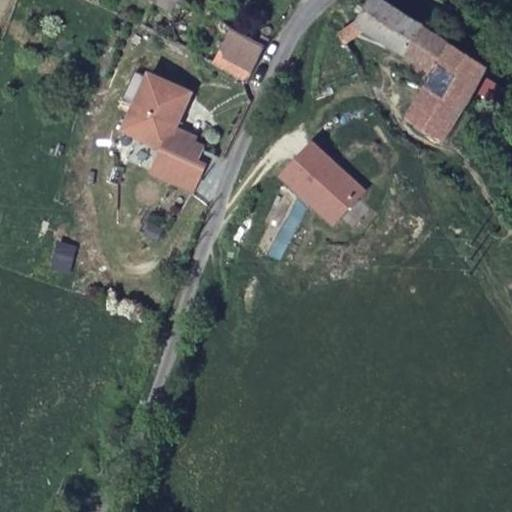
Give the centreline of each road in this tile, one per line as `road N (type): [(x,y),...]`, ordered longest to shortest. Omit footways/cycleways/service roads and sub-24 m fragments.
road 1 (track): [(222,198),(140,447),(106,511)]
road 2 (track): [(214,223),(301,128),(324,0)]
road 3 (unclassified): [(317,0),(273,65),(222,198)]
